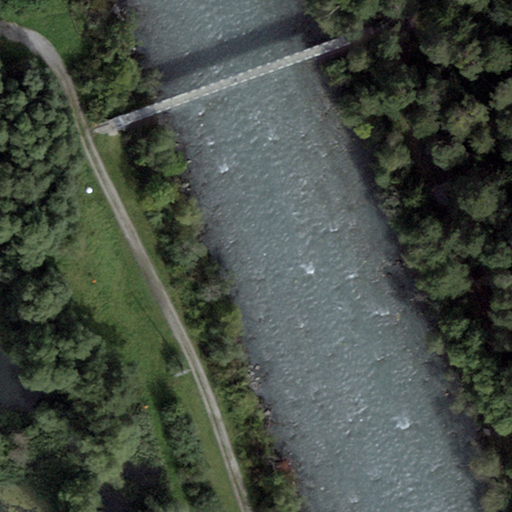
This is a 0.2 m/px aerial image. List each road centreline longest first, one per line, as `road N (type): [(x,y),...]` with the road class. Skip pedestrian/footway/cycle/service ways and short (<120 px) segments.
road 1 (track): [(0,25),(32,31),(154,314)]
road 2 (track): [(249,511),(207,393),(154,314)]
